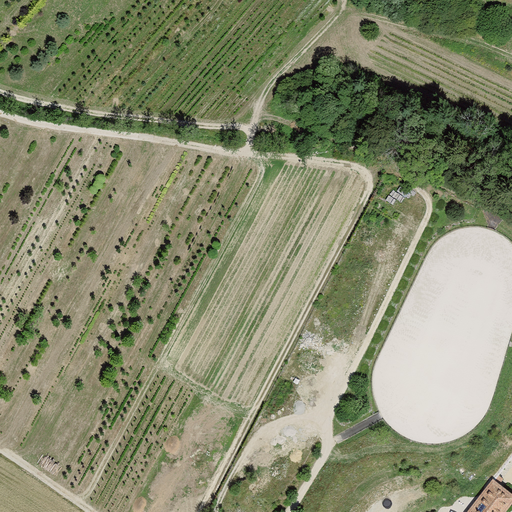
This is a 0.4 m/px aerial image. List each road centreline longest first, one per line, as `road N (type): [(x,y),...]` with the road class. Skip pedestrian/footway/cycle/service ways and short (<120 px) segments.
road 1 (track): [(201,511),(372,185),(362,165)]
road 2 (track): [(0,113),(89,132),(362,165)]
road 3 (track): [(343,0),(259,102),(250,151)]
